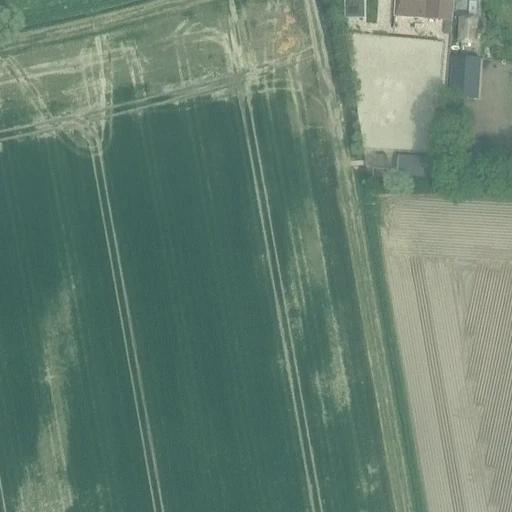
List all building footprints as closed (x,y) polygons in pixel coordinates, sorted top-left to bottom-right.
[(452,3),(426,1),(426,0),(396,0),(395,18),(444,22),(451,22),(452,3)] [(348,3),(343,10),(351,15),(355,8),(348,3)] [(477,16),(477,37),(491,37),(491,15),(477,16)] [(460,44),(474,45),(475,20),(461,19),(460,44)] [(449,61),(450,37),(443,36),(440,61),(449,61)] [(452,58),(450,98),(479,100),(481,60),(452,58)] [(399,157),(398,178),(433,180),(434,159),(399,157)]
